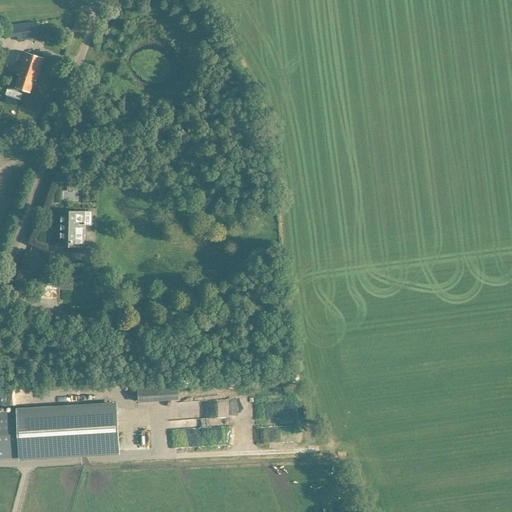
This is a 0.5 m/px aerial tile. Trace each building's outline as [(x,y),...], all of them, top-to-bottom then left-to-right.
[(3,26),(5,38),(17,36),(18,40),(38,37),(36,22),(3,26)] [(36,80),(43,58),(25,52),(18,74),(19,75),(15,87),(30,92),(34,80),(36,80)] [(22,94),(7,89),(5,95),(20,100),(22,94)] [(61,212),(60,245),(84,245),(85,224),(84,224),(84,212),(61,212)] [(39,274),(38,288),(60,289),(72,289),(72,287),(74,287),(74,299),(96,300),(97,276),(74,275),(74,277),(72,277),(72,275),(60,275),(39,274)] [(211,292),(205,302),(210,305),(216,295),(211,292)] [(72,319),(71,328),(97,328),(97,320),(72,319)] [(0,412),(0,458),(19,457),(119,452),(117,405),(16,411),(0,412)] [(144,431),(145,446),(154,445),(153,431),(144,431)]
